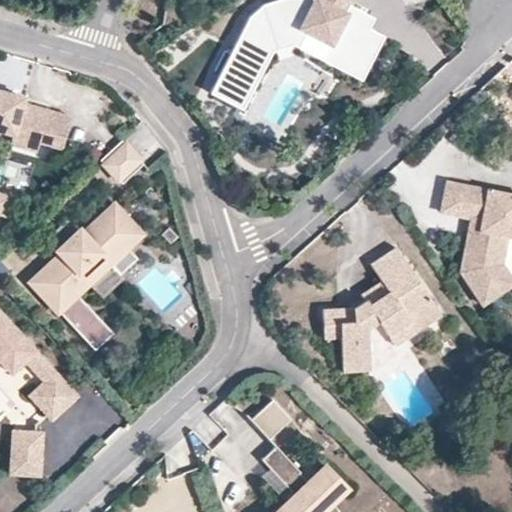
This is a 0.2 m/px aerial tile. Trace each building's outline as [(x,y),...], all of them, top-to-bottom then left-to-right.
[(259,0),(245,12),(206,86),(238,104),(267,49),(290,42),(353,76),(383,20),(346,0),(259,0)] [(22,106),(24,101),(0,93),(0,134),(13,138),(10,147),(36,154),(38,145),(61,152),(70,119),(22,106)] [(144,167),(122,143),(100,164),(122,187),(144,167)] [(511,233),(511,190),(446,178),(443,195),(473,200),(470,214),(460,268),(482,301),(511,281),(511,275),(501,260),(507,232),(511,233)] [(473,200),(443,195),(440,209),(470,214),(473,200)] [(140,237),(114,209),(100,221),(126,249),(140,237)] [(126,249),(100,221),(83,238),(79,234),(59,253),(62,257),(31,285),(57,313),(88,285),(92,289),(113,270),(109,266),(126,249)] [(440,309),(394,241),(369,258),(380,274),(360,288),(363,294),(365,297),(352,305),(353,301),(320,304),(322,333),(338,332),(340,366),(368,365),(366,323),(377,315),(386,330),(407,316),(414,326),(440,309)] [(363,294),(353,301),(352,305),(365,297),(363,294)] [(77,399),(0,315),(0,357),(11,348),(25,363),(45,385),(30,399),(52,422),(77,399)] [(414,326),(407,316),(386,330),(393,340),(414,326)] [(25,363),(11,348),(0,357),(0,363),(11,376),(25,363)] [(264,435),(286,415),(268,394),(246,415),(264,435)] [(43,435),(14,433),(12,448),(27,449),(42,450),(43,435)] [(341,485),(319,461),(301,477),(293,468),(294,468),(270,442),(255,455),(287,490),(263,511),(324,511),(319,505),(341,485)] [(27,449),(12,448),(10,475),(39,478),(42,450),(27,449)]
